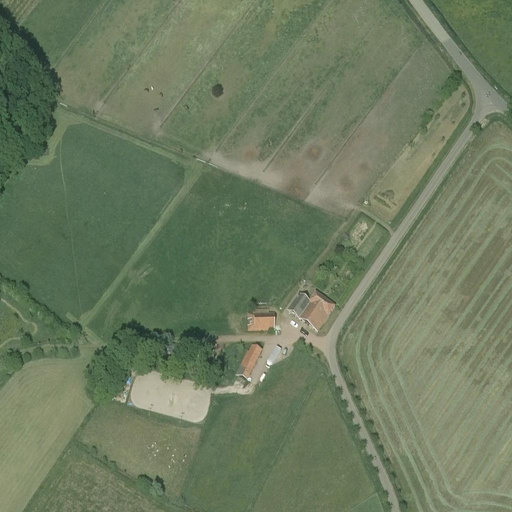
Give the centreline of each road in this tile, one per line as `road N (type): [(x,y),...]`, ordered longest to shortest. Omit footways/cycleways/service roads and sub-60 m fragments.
road 1 (unclassified): [(396,511),(329,356),(330,340),(492,96)]
road 2 (tertiary): [(492,96),(416,0)]
